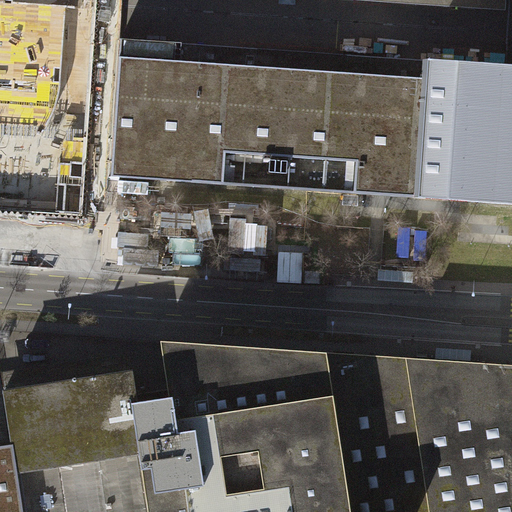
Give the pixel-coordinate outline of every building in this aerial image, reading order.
[(0,0),(0,211),(83,217),(98,0),(0,0)] [(385,0),(386,3),(507,11),(507,0),(385,0)] [(511,67),(508,67),(122,40),(113,176),(511,203),(511,67)] [(349,511),(331,395),(328,373),(325,359),(325,353),(159,344),(160,349),(169,397),(134,403),(130,403),(147,511),(349,511)] [(2,379),(4,390),(129,371),(126,351),(1,371),(2,379)] [(511,511),(511,365),(325,353),(325,359),(328,373),(331,395),(349,511),(511,511)] [(134,403),(129,371),(4,390),(13,444),(22,511),(147,511),(130,403),(134,403)] [(0,511),(22,511),(13,444),(0,446),(0,511)]
